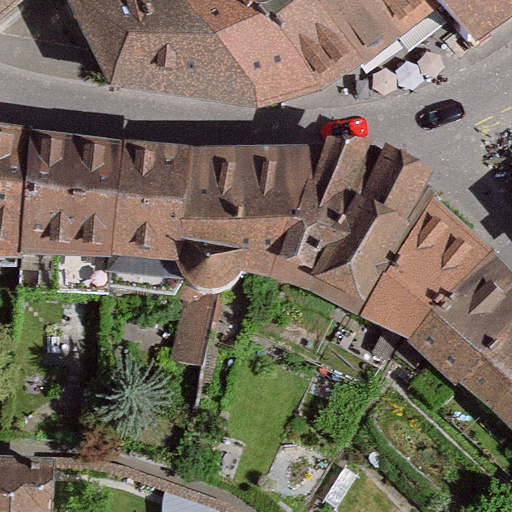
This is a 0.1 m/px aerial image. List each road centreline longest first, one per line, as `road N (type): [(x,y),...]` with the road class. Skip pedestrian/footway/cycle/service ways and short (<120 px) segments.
road 1 (residential): [(406,123),(265,135),(0,102)]
road 2 (residential): [(406,123),(511,255)]
